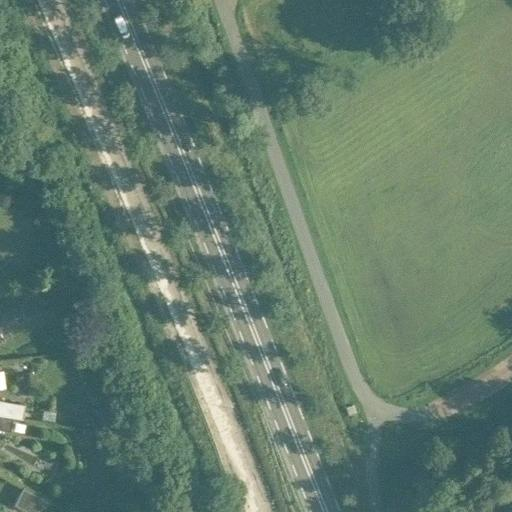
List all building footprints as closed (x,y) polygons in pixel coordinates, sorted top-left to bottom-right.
[(0,295),(11,290),(3,276),(0,277),(0,295)] [(0,318),(3,317),(0,312),(0,308),(17,300),(14,295),(21,292),(19,286),(11,290),(0,295),(0,318)] [(0,414),(12,417),(22,419),(25,404),(0,400),(0,414)] [(0,429),(10,431),(12,417),(0,414),(0,429)] [(22,487),(13,504),(28,511),(30,511),(49,502),(22,487)]
